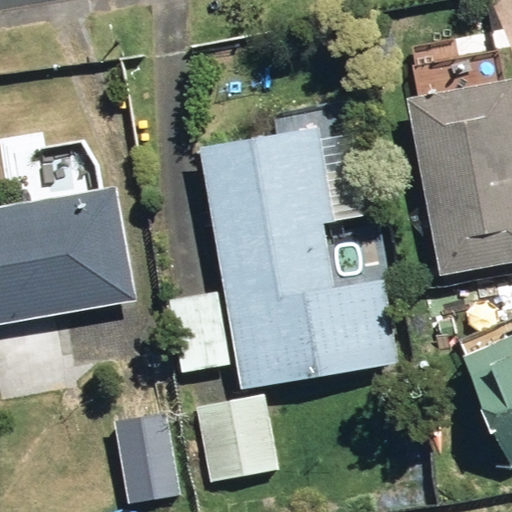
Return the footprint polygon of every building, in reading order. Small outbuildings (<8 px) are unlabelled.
[(375,20),(383,58),(410,53),(403,14),(375,20)] [(511,81),(426,96),(456,274),(511,264),(511,81)] [(218,143),(256,389),(415,365),(401,277),(352,284),(342,218),(378,213),(371,167),(346,171),(338,125),(218,143)] [(0,207),(0,326),(154,298),(133,183),(0,207)] [(184,299),(196,372),(243,364),(230,291),(184,299)] [(511,340),(481,354),(511,422),(511,340)] [(211,405),(223,479),(290,468),(279,394),(211,405)] [(128,419),(141,504),(194,496),(181,413),(128,419)]
